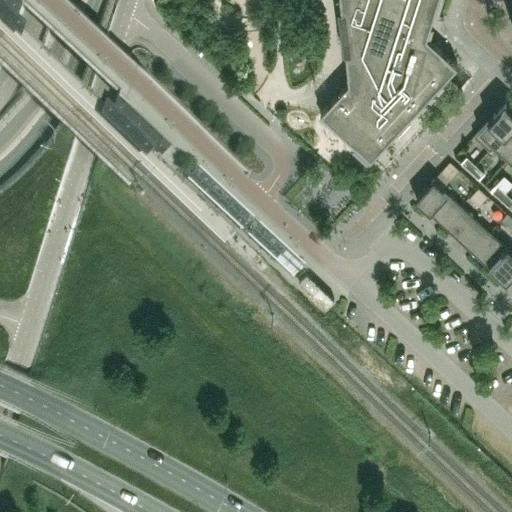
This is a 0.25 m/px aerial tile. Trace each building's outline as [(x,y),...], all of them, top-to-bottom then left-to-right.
[(427,34),(437,0),(340,0),(341,9),(337,8),(343,50),(346,51),(348,80),(320,110),(370,156),(457,62),(427,34)] [(511,123),(511,107),(506,102),(504,100),(484,123),(474,134),(490,148),(495,143),(494,143),(511,123)] [(509,157),(511,153),(511,123),(494,143),(495,143),(509,157)] [(466,155),(461,161),(470,169),(475,163),(466,155)] [(447,162),(440,170),(449,178),(459,167),(450,159),(447,162)] [(484,171),(475,163),(470,169),(479,177),(484,171)] [(462,203),(433,177),(428,183),(415,197),(443,224),(462,203)] [(496,183),(491,189),(500,197),(505,191),(496,183)] [(478,186),(469,197),(478,205),(487,194),(478,186)] [(511,201),(511,197),(505,191),(500,197),(509,205),(511,201)] [(443,224),(471,249),(490,229),(462,203),(443,224)] [(471,249),(506,281),(511,274),(511,249),(490,229),(471,249)] [(298,280),(326,306),(334,298),(306,272),(298,280)]
